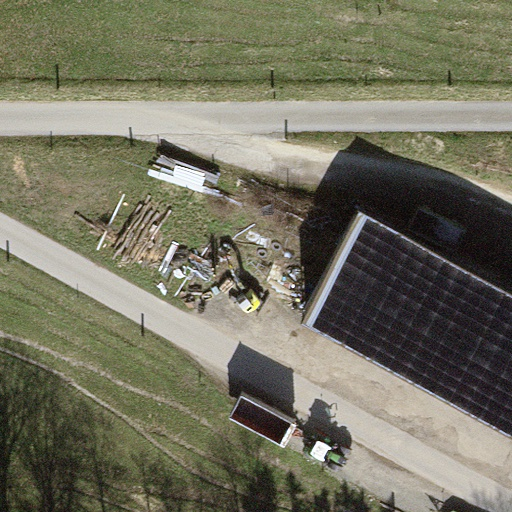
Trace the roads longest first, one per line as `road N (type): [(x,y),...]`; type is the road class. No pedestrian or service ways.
road 1 (unclassified): [(511,503),(0,228)]
road 2 (track): [(0,118),(511,115)]
